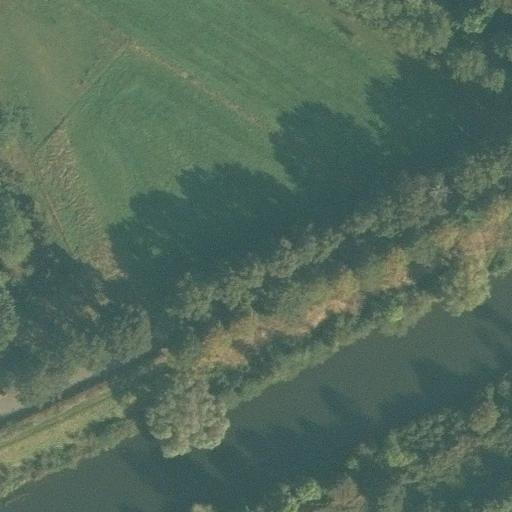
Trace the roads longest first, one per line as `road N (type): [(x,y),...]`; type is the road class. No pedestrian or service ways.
road 1 (unclassified): [(186,328),(511,176)]
road 2 (unclassified): [(186,328),(211,287),(205,160),(256,0)]
road 3 (unclassified): [(0,411),(186,328)]
